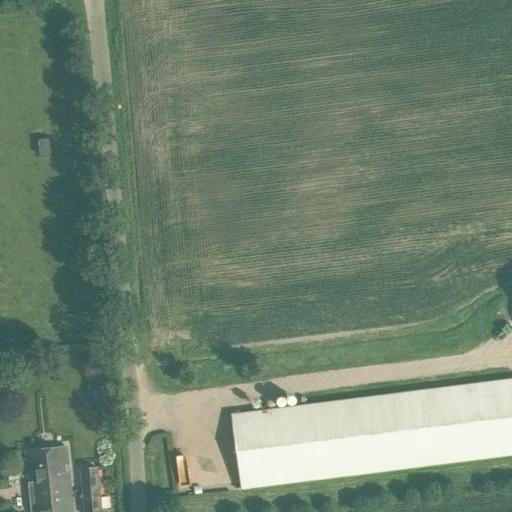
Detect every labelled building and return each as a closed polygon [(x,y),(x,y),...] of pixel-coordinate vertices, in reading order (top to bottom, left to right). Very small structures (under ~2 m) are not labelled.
[(49,139),(38,140),(40,156),(51,155),(49,139)] [(511,296),(493,299),(496,329),(511,327),(511,296)] [(138,389),(148,389),(148,362),(138,361),(138,389)] [(511,380),(227,416),(237,493),(511,455),(511,380)] [(72,511),(66,447),(25,451),(30,511),(72,511)] [(111,511),(108,467),(79,469),(82,511),(111,511)]
